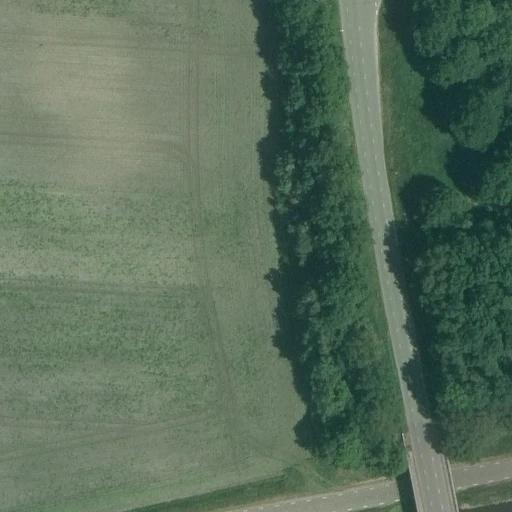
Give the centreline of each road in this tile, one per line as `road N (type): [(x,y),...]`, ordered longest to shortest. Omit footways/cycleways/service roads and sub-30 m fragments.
road 1 (tertiary): [(436,511),(379,216),(353,0)]
road 2 (tertiary): [(511,467),(293,511)]
